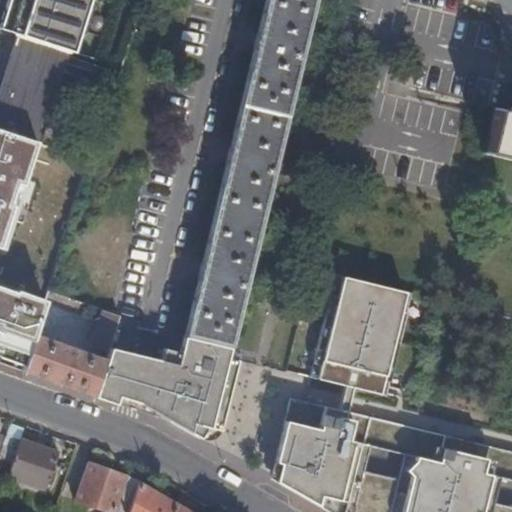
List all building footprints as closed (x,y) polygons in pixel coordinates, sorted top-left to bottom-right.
[(68,53),(70,53),(83,11),(86,0),(6,0),(0,21),(0,31),(15,36),(68,53)] [(229,348),(314,0),(264,0),(182,337),(186,338),(228,348),(229,348)] [(83,11),(70,53),(77,56),(91,13),(83,11)] [(0,131),(41,145),(68,53),(15,36),(0,81),(0,131)] [(511,112),(494,108),(483,154),(511,161),(511,112)] [(0,131),(0,363),(23,372),(34,335),(47,300),(0,283),(0,265),(41,145),(0,131)] [(387,395),(412,293),(336,275),(311,376),(345,384),(353,386),(387,395)] [(118,316),(101,311),(90,347),(105,352),(107,347),(118,316)] [(34,335),(23,372),(92,397),(103,359),(35,335),(34,335)] [(154,360),(142,407),(200,439),(218,430),(236,360),(225,357),(228,348),(186,338),(181,354),(162,349),(158,361),(154,360)] [(92,397),(106,401),(113,396),(125,353),(107,347),(105,352),(103,359),(92,397)] [(129,402),(142,407),(154,360),(140,356),(125,353),(113,396),(129,402)] [(340,403),(339,409),(347,411),(349,404),(353,386),(345,384),(340,403)] [(339,409),(290,397),(270,473),(338,511),(511,511),(511,452),(347,411),(339,409)] [(17,448),(3,443),(0,452),(0,473),(7,476),(7,479),(44,492),(45,490),(49,492),(51,486),(47,484),(57,454),(20,441),(17,448)] [(128,511),(132,504),(138,485),(138,482),(87,465),(74,503),(98,511),(128,511)] [(170,511),(175,504),(138,485),(132,504),(128,511),(170,511)]
